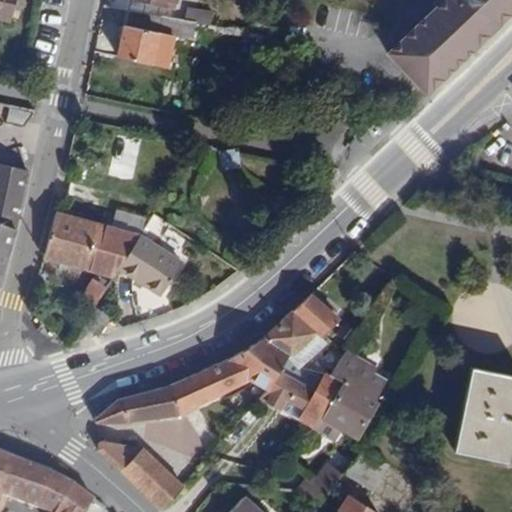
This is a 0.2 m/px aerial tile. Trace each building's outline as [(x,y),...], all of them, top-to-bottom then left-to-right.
[(13,0),(0,0),(0,16),(10,18),(13,0)] [(511,9),(511,0),(443,0),(387,53),(426,93),(472,49),(465,42),(506,3),(511,9)] [(465,42),(472,49),(511,10),(511,9),(506,3),(465,42)] [(212,22),(213,10),(188,7),(186,19),(212,22)] [(155,49),(171,52),(174,36),(194,40),(197,23),(127,12),(117,57),(151,64),(155,49)] [(11,105),(8,120),(27,124),(30,109),(11,105)] [(109,176),(126,180),(133,149),(116,146),(109,176)] [(224,174),(244,172),(242,154),(222,156),(224,174)] [(0,281),(17,227),(29,169),(0,161),(0,281)] [(336,181),(340,176),(339,172),(338,169),(333,168),(330,171),(328,176),(330,179),(336,181)] [(114,278),(120,268),(140,238),(55,214),(44,257),(114,278)] [(164,297),(184,267),(140,238),(120,268),(164,297)] [(85,297),(97,304),(109,286),(97,278),(85,297)] [(289,354),(303,362),(328,341),(324,336),(338,319),(310,295),(263,340),(289,354)] [(83,326),(99,336),(110,318),(95,307),(83,326)] [(124,421),(182,414),(250,380),(268,390),(269,387),(289,354),(263,340),(172,384),(121,397),(96,418),(96,422),(124,421)] [(269,387),(284,395),(303,362),(289,354),(269,387)] [(456,451),(509,463),(511,447),(511,375),(474,367),(456,451)] [(381,391),(382,388),(350,372),(349,374),(351,376),(381,391)] [(326,421),(327,421),(346,385),(344,384),(325,374),(301,419),(313,426),(322,419),(326,421)] [(378,402),(375,402),(381,391),(351,376),(346,385),(327,421),(326,421),(358,440),(378,402)] [(169,506),(185,487),(144,448),(98,442),(98,450),(160,508),(169,506)] [(345,474),(374,491),(391,464),(363,447),(345,474)] [(0,500),(2,494),(9,497),(47,511),(56,511),(73,481),(39,465),(0,449),(0,500)] [(299,488),(321,505),(343,477),(327,465),(317,477),(311,474),(299,488)] [(87,511),(95,498),(73,481),(56,511),(87,511)] [(0,511),(3,511),(9,497),(2,494),(0,500),(0,511)] [(337,511),(373,511),(348,496),(337,511)] [(258,511),(244,499),(231,511),(258,511)]
